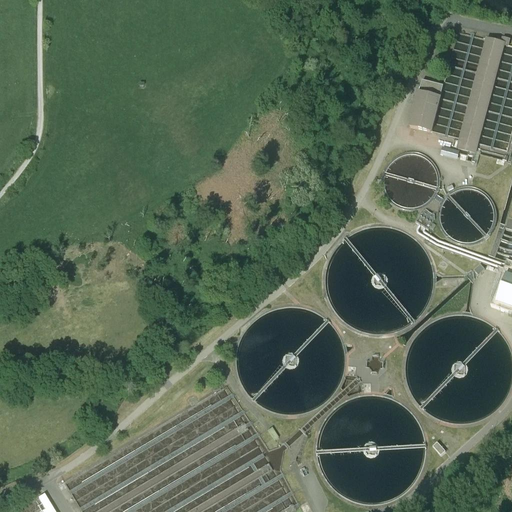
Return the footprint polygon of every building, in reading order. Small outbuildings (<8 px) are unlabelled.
[(502,36),(501,41),(506,42),(505,46),(508,47),(511,39),(502,36)] [(456,149),(476,154),(478,144),(505,46),(506,42),(501,41),(486,37),(485,40),(459,139),(456,149)] [(423,79),(420,90),(440,96),(443,85),(423,79)] [(420,90),(418,90),(408,126),(430,132),(440,96),(420,90)] [(459,152),(442,147),(440,155),(457,160),(459,152)] [(422,212),(415,223),(428,230),(435,220),(435,216),(426,210),(422,212)] [(511,279),(506,278),(497,306),(511,310),(511,279)] [(272,428),(267,431),(274,441),(278,439),(272,428)]
